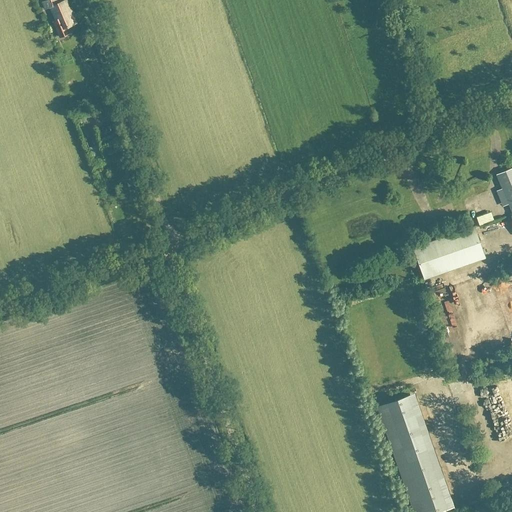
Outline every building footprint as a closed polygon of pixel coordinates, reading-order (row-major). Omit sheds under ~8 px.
[(57,0),(43,0),(44,2),(42,3),(45,10),(50,8),(55,21),(53,22),(60,38),(68,35),(65,28),(75,24),(65,1),(59,4),(57,0)] [(80,125),(93,120),(91,113),(78,117),(80,125)] [(466,179),(483,176),(480,158),(463,162),(466,179)] [(511,169),(496,176),(511,214),(511,169)] [(425,278),(486,257),(475,226),(414,247),(425,278)] [(489,425),(490,432),(500,431),(498,423),(489,425)]
